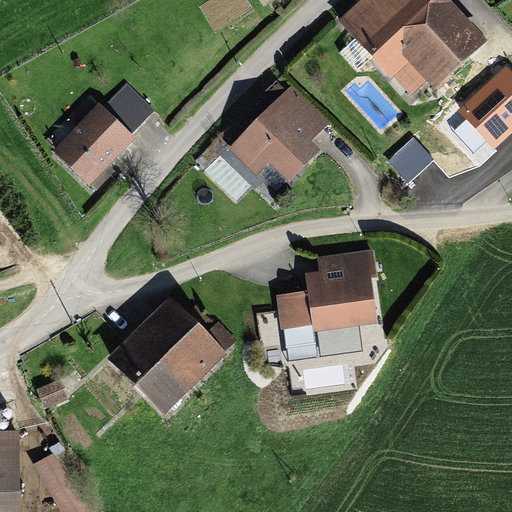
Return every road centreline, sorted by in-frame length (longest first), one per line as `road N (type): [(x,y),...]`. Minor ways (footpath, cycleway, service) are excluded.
road 1 (residential): [(56,296),(135,291),(288,231),(511,213)]
road 2 (residential): [(56,296),(217,100),(328,0)]
